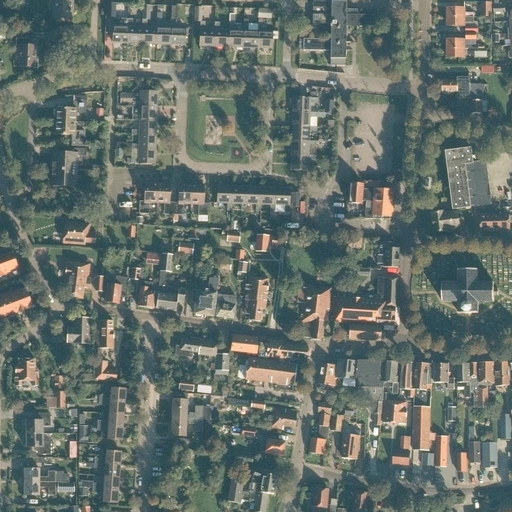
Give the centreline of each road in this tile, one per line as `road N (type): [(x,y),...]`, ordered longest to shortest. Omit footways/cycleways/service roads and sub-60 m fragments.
road 1 (residential): [(184,75),(183,159),(249,169),(264,158),(267,77)]
road 2 (residential): [(296,469),(414,489),(511,488)]
road 3 (residential): [(140,511),(150,316)]
road 4 (residential): [(316,347),(150,316)]
road 5 (residential): [(114,67),(108,214)]
road 6 (residential): [(296,469),(316,347)]
road 7 (residential): [(10,199),(28,185),(32,86)]
